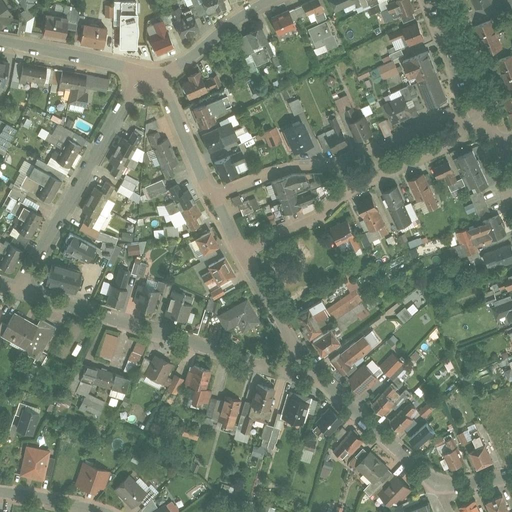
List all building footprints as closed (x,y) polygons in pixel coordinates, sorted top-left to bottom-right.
[(12,12),(2,0),(0,0),(0,28),(17,31),(18,29),(20,19),(19,19),(12,18),(10,14),(11,13),(12,12)] [(204,1),(200,3),(198,0),(192,0),(194,5),(199,17),(209,13),(209,12),(208,12),(204,1)] [(226,6),(223,0),(203,0),(204,1),(208,12),(209,12),(217,8),(217,9),(226,6)] [(318,0),(312,0),(303,4),(308,14),(313,11),(318,21),(327,18),(324,12),(318,0)] [(330,0),(335,10),(354,2),(355,1),(353,0),(330,0)] [(360,0),(353,0),(355,1),(354,2),(357,8),(363,5),(360,0)] [(408,0),(396,0),(388,3),(394,18),(401,15),(412,11),(413,10),(408,0)] [(473,0),(476,9),(492,3),(491,0),(473,0)] [(120,45),(120,46),(121,46),(135,46),(135,47),(136,47),(136,45),(135,45),(136,36),(136,35),(136,26),(136,25),(136,15),(136,14),(136,1),(132,1),(131,1),(114,1),(113,20),(120,20),(120,45)] [(80,7),(64,4),(63,10),(65,11),(64,16),(78,18),(79,15),(80,7)] [(303,4),(294,9),(298,18),(308,14),(303,4)] [(199,17),(194,5),(188,7),(189,10),(191,10),(195,19),(199,17)] [(158,8),(148,12),(154,26),(163,22),(158,8)] [(184,17),(180,8),(171,11),(183,37),(199,30),(195,19),(191,10),(189,10),(185,12),(186,16),(184,17)] [(294,8),(288,11),(293,20),(298,18),(294,9),(294,8)] [(32,18),(26,9),(21,12),(22,15),(27,21),(32,18)] [(288,11),(272,18),(279,33),(286,30),(294,48),(303,44),(303,43),(299,34),(293,20),(288,11)] [(412,11),(401,15),(404,22),(415,17),(412,11)] [(64,16),(49,13),(45,15),(42,31),(44,34),(64,37),(66,27),(76,29),(76,27),(78,18),(64,16)] [(27,21),(22,15),(20,17),(19,19),(20,19),(18,29),(25,30),(27,21)] [(85,16),(79,15),(78,18),(76,27),(82,28),(83,23),(84,23),(85,16)] [(32,18),(27,21),(25,30),(31,31),(34,17),(34,16),(32,18)] [(326,20),(308,29),(311,36),(316,48),(325,44),(327,49),(338,45),(333,34),(333,35),(326,20)] [(503,49),(491,21),(476,27),(488,55),(503,49)] [(163,22),(154,26),(159,37),(152,40),(158,55),(175,48),(163,22)] [(418,22),(409,25),(408,23),(404,24),(406,27),(390,33),(393,40),(403,36),(406,44),(423,37),(418,22)] [(84,23),(83,23),(82,28),(80,40),(80,41),(103,45),(107,28),(84,23)] [(82,28),(76,27),(76,29),(74,39),(80,40),(82,28)] [(261,27),(247,34),(247,35),(237,39),(244,56),(250,53),(256,65),(268,59),(267,57),(273,54),(261,27)] [(316,48),(311,36),(307,38),(312,49),(316,48)] [(289,49),(279,54),(283,64),(293,60),(289,49)] [(404,49),(392,53),(394,59),(406,55),(404,49)] [(429,51),(404,60),(413,83),(419,80),(437,72),(429,51)] [(511,86),(511,54),(498,60),(509,88),(511,86)] [(9,62),(0,60),(0,82),(5,83),(9,62)] [(394,60),(372,70),(377,82),(399,71),(394,60)] [(35,65),(23,63),(19,82),(25,83),(26,80),(32,81),(35,65)] [(47,67),(35,65),(32,81),(38,82),(37,85),(43,87),(47,67)] [(74,72),(62,70),(59,90),(65,91),(65,87),(71,88),(74,72)] [(361,80),(372,74),(370,71),(359,76),(361,80)] [(94,76),(74,72),(71,88),(69,101),(85,104),(87,94),(82,93),(84,83),(93,85),(94,76)] [(198,72),(189,77),(190,80),(184,83),(185,85),(184,86),(184,88),(184,89),(185,90),(187,92),(187,91),(190,98),(211,89),(208,82),(204,84),(198,72)] [(437,72),(419,80),(429,105),(447,99),(437,72)] [(217,75),(207,80),(208,82),(211,89),(221,84),(217,75)] [(423,108),(413,83),(408,85),(413,99),(417,110),(423,108)] [(408,85),(400,89),(403,96),(404,96),(406,101),(413,99),(408,85)] [(347,94),(334,100),(339,112),(353,106),(347,94)] [(227,96),(220,99),(224,108),(231,105),(227,96)] [(403,96),(383,105),(388,114),(390,113),(394,122),(412,114),(406,101),(404,96),(403,96)] [(298,98),(289,102),(295,115),(304,110),(298,98)] [(220,99),(194,111),(201,127),(216,120),(213,113),(224,108),(220,99)] [(365,115),(358,118),(354,110),(348,113),(352,121),(350,122),(357,139),(366,135),(367,136),(371,134),(371,133),(372,132),(365,115)] [(348,143),(334,112),(328,115),(336,133),(329,136),(334,146),(335,149),(348,143)] [(381,122),(388,136),(395,132),(388,118),(381,122)] [(156,119),(146,123),(145,132),(159,127),(156,119)] [(302,121),(285,129),(287,129),(296,150),(312,143),(310,137),(311,137),(306,126),(304,127),(302,121)] [(17,129),(6,123),(0,132),(0,147),(5,150),(17,129)] [(231,124),(203,135),(209,150),(235,139),(236,136),(231,124)] [(275,127),(266,131),(272,145),(281,141),(275,127)] [(143,132),(135,128),(133,132),(141,137),(143,132)] [(327,131),(319,135),(325,150),(334,146),(329,136),(327,131)] [(133,132),(128,141),(122,138),(116,149),(130,157),(141,137),(133,132)] [(167,138),(161,141),(157,132),(149,135),(157,156),(172,150),(167,138)] [(110,145),(115,148),(121,138),(116,135),(110,145)] [(81,146),(64,136),(61,141),(65,143),(62,148),(75,156),(81,146)] [(75,156),(62,148),(59,154),(55,152),(52,158),(69,167),(75,156)] [(130,157),(116,149),(109,160),(116,164),(111,172),(119,177),(130,157)] [(172,150),(157,156),(166,177),(174,174),(171,165),(177,162),(172,150)] [(487,183),(473,150),(454,159),(458,168),(463,166),(465,171),(466,171),(471,182),(472,185),(474,189),(480,186),(487,183)] [(242,151),(216,163),(223,179),(238,172),(235,165),(246,160),(242,151)] [(449,162),(435,168),(439,178),(445,176),(448,184),(457,181),(449,162)] [(58,170),(46,163),(43,168),(63,179),(66,174),(58,170)] [(62,181),(34,165),(28,176),(56,191),(62,181)] [(306,181),(304,173),(293,174),(294,176),(290,178),(295,191),(295,192),(307,187),(305,182),(307,182),(306,181)] [(322,173),(313,173),(315,181),(309,184),(308,180),(306,181),(307,182),(305,182),(307,187),(311,186),(311,189),(327,183),(322,173)] [(434,184),(429,173),(424,176),(429,186),(434,184)] [(293,174),(271,182),(277,197),(295,191),(290,178),(294,176),(293,174)] [(424,174),(410,180),(419,201),(424,198),(433,194),(429,186),(424,176),(424,174)] [(28,176),(27,175),(21,185),(50,202),(56,191),(28,176)] [(131,179),(125,175),(122,179),(123,179),(120,184),(133,192),(136,186),(133,184),(135,180),(132,178),(131,179)] [(103,187),(98,184),(97,187),(95,186),(88,198),(103,206),(114,186),(106,181),(103,187)] [(327,183),(311,189),(311,186),(307,187),(313,202),(315,204),(331,193),(327,183)] [(133,192),(120,184),(117,190),(130,198),(133,192)] [(28,192),(14,185),(12,189),(25,197),(28,192)] [(164,185),(147,192),(150,198),(166,191),(164,185)] [(189,190),(182,194),(177,185),(170,189),(177,203),(181,209),(195,201),(189,190)] [(398,185),(383,192),(387,200),(385,201),(387,206),(389,205),(390,207),(391,207),(403,202),(405,201),(398,185)] [(480,186),(474,189),(472,185),(467,187),(480,216),(491,212),(480,186)] [(307,187),(295,192),(299,202),(303,201),(304,205),(313,202),(307,187)] [(295,191),(277,197),(283,213),(304,205),(303,201),(299,202),(295,192),(295,191)] [(248,192),(234,197),(240,216),(261,208),(256,196),(250,198),(248,192)] [(433,194),(424,198),(430,211),(439,207),(433,194)] [(373,197),(358,204),(370,230),(367,232),(371,242),(372,241),(390,233),(373,197)] [(103,206),(88,198),(82,210),(88,213),(83,222),(91,226),(103,206)] [(195,201),(181,209),(191,229),(199,225),(195,216),(201,213),(195,201)] [(173,202),(165,206),(170,214),(172,214),(181,209),(177,203),(174,204),(173,202)] [(403,202),(391,207),(390,207),(399,227),(411,221),(404,205),(403,202)] [(421,222),(411,202),(404,205),(411,221),(418,218),(420,222),(421,222)] [(42,216),(25,206),(22,212),(25,213),(22,218),(36,226),(42,216)] [(439,207),(430,211),(434,220),(443,216),(439,207)] [(22,218),(17,215),(13,222),(15,223),(12,228),(20,232),(20,231),(31,237),(37,226),(22,218)] [(468,230),(459,233),(461,244),(460,244),(463,253),(467,252),(468,255),(478,251),(479,251),(476,243),(474,244),(471,238),(476,236),(476,237),(479,236),(481,242),(506,233),(500,215),(484,221),(485,224),(469,230),(468,230)] [(349,221),(331,228),(338,244),(348,239),(356,236),(349,221)] [(97,231),(82,224),(79,230),(93,238),(97,231)] [(178,225),(164,226),(165,239),(179,237),(178,225)] [(31,237),(20,231),(20,232),(16,238),(19,240),(27,244),(31,237)] [(123,231),(122,239),(133,241),(135,233),(123,231)] [(208,233),(207,231),(202,234),(203,235),(196,239),(203,252),(204,253),(214,247),(218,245),(210,231),(208,233)] [(96,246),(70,232),(65,240),(69,242),(63,253),(88,261),(94,250),(96,246)] [(367,232),(360,235),(365,247),(373,243),(372,241),(371,242),(367,232)] [(356,236),(348,239),(353,250),(360,247),(356,236)] [(452,236),(445,238),(449,247),(455,245),(452,236)] [(410,242),(412,247),(423,243),(421,237),(410,242)] [(116,244),(102,241),(102,245),(100,247),(101,248),(101,249),(96,246),(94,250),(104,256),(109,259),(116,244)] [(22,251),(5,242),(2,247),(5,249),(3,253),(17,261),(22,251)] [(128,246),(130,255),(141,253),(139,244),(128,246)] [(511,248),(510,244),(485,254),(488,263),(498,259),(500,265),(511,260),(511,248)] [(214,247),(204,253),(203,252),(197,255),(201,262),(217,253),(214,247)] [(3,253),(0,251),(0,265),(11,272),(17,261),(3,253)] [(478,251),(468,255),(471,265),(472,265),(471,261),(481,257),(478,251)] [(234,273),(225,257),(209,266),(216,278),(218,282),(234,273)] [(498,259),(488,263),(491,269),(500,265),(498,259)] [(140,264),(134,262),(131,273),(136,275),(137,275),(140,264)] [(147,263),(141,262),(140,264),(137,275),(143,277),(147,263)] [(81,272),(52,263),(46,283),(75,291),(81,272)] [(115,286),(112,285),(107,301),(115,304),(114,306),(118,308),(119,305),(122,306),(127,289),(124,289),(129,271),(120,269),(115,286)] [(211,271),(202,276),(206,284),(216,278),(211,271)] [(216,278),(206,284),(211,293),(221,287),(218,282),(216,278)] [(172,283),(166,280),(161,296),(167,297),(172,283)] [(499,282),(493,285),(495,291),(501,289),(501,288),(499,283),(499,282)] [(158,291),(139,285),(134,300),(138,301),(136,305),(152,310),(158,291)] [(221,287),(211,293),(215,299),(224,293),(221,287)] [(329,314),(333,321),(362,300),(355,289),(326,309),(328,314),(329,314)] [(184,294),(171,291),(168,301),(170,302),(169,305),(167,305),(164,314),(173,317),(172,318),(175,319),(176,318),(186,321),(186,320),(184,319),(186,312),(189,313),(191,305),(182,303),(184,294)] [(495,293),(485,297),(488,304),(498,300),(495,293)] [(511,298),(511,295),(495,301),(497,307),(511,301),(511,298)] [(248,298),(230,309),(238,322),(242,330),(260,320),(248,298)] [(214,301),(209,299),(205,310),(211,312),(211,311),(214,301)] [(220,303),(214,301),(211,311),(217,312),(220,303)] [(326,309),(321,301),(308,308),(320,330),(333,321),(329,314),(328,314),(326,309)] [(511,301),(497,307),(494,308),(496,313),(507,309),(511,320),(511,319),(511,301)] [(404,322),(413,318),(409,307),(399,312),(404,322)] [(308,308),(295,315),(306,334),(303,335),(306,339),(320,330),(308,308)] [(230,309),(218,315),(226,329),(238,322),(230,309)] [(37,327),(15,314),(3,335),(25,347),(23,351),(36,358),(38,359),(43,350),(56,327),(41,319),(37,327)] [(338,343),(330,330),(313,341),(321,354),(338,343)] [(100,355),(112,359),(119,336),(107,332),(100,355)] [(397,340),(393,336),(388,341),(392,345),(397,340)] [(350,347),(341,355),(340,353),(331,360),(341,373),(344,371),(350,366),(349,365),(353,362),(372,347),(363,337),(356,343),(355,342),(350,346),(350,347)] [(133,351),(132,351),(124,370),(133,374),(141,355),(142,355),(146,345),(137,342),(133,351)] [(43,350),(38,359),(36,358),(34,362),(41,366),(48,353),(43,350)] [(394,353),(381,366),(391,376),(404,363),(394,353)] [(153,361),(146,374),(147,374),(169,385),(172,379),(165,376),(172,363),(156,355),(153,361)] [(153,361),(144,356),(138,374),(145,377),(147,374),(146,374),(153,361)] [(87,366),(79,361),(65,387),(76,391),(82,381),(92,384),(93,382),(96,369),(87,366)] [(353,362),(349,365),(350,366),(344,371),(348,375),(357,367),(353,362)] [(211,370),(194,365),(192,371),(189,370),(185,384),(196,387),(193,398),(204,401),(207,389),(206,389),(211,370)] [(366,365),(350,380),(361,392),(367,386),(369,386),(372,383),(372,382),(377,377),(366,365)] [(130,378),(97,368),(96,369),(93,382),(114,388),(126,391),(130,378)] [(181,378),(175,375),(172,379),(169,385),(168,388),(176,392),(178,389),(175,388),(181,378)] [(274,388),(258,384),(252,402),(248,415),(253,417),(268,421),(271,410),(268,409),(274,388)] [(393,384),(382,395),(380,393),(376,398),(378,400),(373,405),(384,415),(392,405),(401,395),(396,390),(398,388),(393,384)] [(126,391),(114,388),(114,391),(112,391),(110,396),(123,400),(126,391)] [(213,391),(207,389),(204,401),(210,403),(211,398),(213,391)] [(87,393),(85,397),(84,397),(79,408),(85,411),(86,409),(98,415),(105,401),(87,393)] [(401,395),(392,405),(396,409),(406,399),(401,395)] [(66,416),(72,400),(60,396),(57,405),(50,403),(47,410),(66,416)] [(123,400),(110,396),(101,416),(113,421),(123,400)] [(241,401),(226,397),(222,410),(236,414),(237,414),(241,401)] [(308,402),(288,397),(283,417),(302,422),(305,410),(306,410),(308,402)] [(210,403),(207,416),(213,418),(218,400),(211,398),(210,403)] [(252,402),(245,400),(241,413),(248,415),(252,402)] [(26,404),(19,402),(15,414),(22,416),(24,409),(25,409),(26,404)] [(403,409),(391,421),(401,431),(413,419),(409,415),(416,408),(411,403),(404,410),(403,409)] [(429,404),(420,411),(425,416),(433,409),(431,406),(429,404)] [(342,420),(329,408),(317,422),(319,424),(323,428),(322,429),(327,433),(328,432),(329,434),(342,420)] [(25,409),(24,409),(22,416),(18,429),(32,433),(38,414),(25,409)] [(236,414),(222,410),(220,420),(224,421),(234,424),(234,423),(236,414)] [(248,415),(241,413),(237,429),(248,432),(253,417),(248,415)] [(234,424),(224,421),(222,429),(235,433),(237,424),(234,423),(234,424)] [(511,426),(510,422),(501,426),(511,453),(511,426)] [(266,423),(262,437),(269,439),(273,425),(266,423)] [(323,428),(319,424),(314,429),(318,433),(322,429),(323,428)] [(280,427),(273,425),(269,439),(276,441),(280,427)] [(425,425),(410,440),(418,449),(434,434),(425,425)] [(342,427),(334,436),(338,440),(347,431),(342,427)] [(352,430),(341,442),(348,449),(352,453),(364,440),(358,434),(358,433),(354,429),(353,430),(352,430)] [(485,444),(478,429),(471,432),(478,447),(471,450),(478,467),(493,460),(486,444),(485,444)] [(494,429),(486,432),(492,445),(499,442),(494,429)] [(469,442),(464,432),(458,434),(463,444),(469,442)] [(452,433),(435,441),(437,446),(438,446),(442,455),(443,454),(443,455),(445,454),(445,453),(458,447),(452,433)] [(315,443),(305,440),(302,450),(311,453),(315,443)] [(348,449),(341,442),(332,451),(340,458),(348,449)] [(41,450),(27,447),(21,474),(43,479),(44,474),(48,456),(40,455),(41,450)] [(458,447),(445,453),(445,454),(452,468),(465,462),(458,447)] [(369,453),(363,448),(356,456),(361,461),(369,453)] [(388,468),(370,452),(369,453),(361,461),(357,466),(372,481),(374,483),(385,471),(388,468)] [(55,458),(48,456),(44,474),(51,476),(55,458)] [(320,476),(328,478),(333,463),(325,461),(320,476)] [(101,469),(84,463),(76,484),(93,490),(95,484),(101,469)] [(116,474),(101,469),(95,484),(105,488),(116,474)] [(372,481),(364,489),(371,495),(373,493),(388,477),(389,475),(385,471),(374,483),(372,481)] [(144,492),(128,476),(115,489),(132,506),(139,499),(145,493),(144,492)] [(393,481),(380,494),(381,495),(389,502),(393,498),(396,500),(400,495),(402,497),(410,489),(397,476),(393,481)] [(388,477),(373,493),(378,498),(381,495),(380,494),(393,481),(388,477)] [(150,487),(144,492),(145,493),(139,499),(145,505),(152,498),(156,494),(150,487)] [(503,495),(488,502),(492,511),(507,511),(510,511),(503,495)] [(145,505),(141,510),(143,511),(149,511),(157,507),(152,498),(145,505)] [(480,511),(475,499),(460,506),(463,511),(480,511)] [(178,511),(171,501),(165,505),(169,511),(178,511)] [(434,511),(431,503),(407,511),(406,511),(434,511)]
